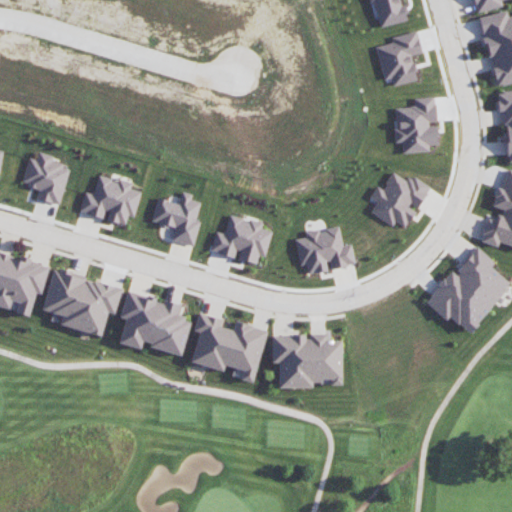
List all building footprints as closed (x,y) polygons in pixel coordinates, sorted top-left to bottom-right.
[(379,27),(406,20),(401,0),(368,0),(369,2),(373,1),(379,27)] [(473,0),(476,12),(502,6),(500,0),(473,0)] [(511,14),(507,16),(506,10),(479,16),(495,86),(511,82),(511,14)] [(421,52),(416,31),(390,37),(392,42),(375,46),(383,80),(390,78),(392,85),(416,80),(410,55),(421,52)] [(511,89),(499,91),(505,162),(511,161),(511,89)] [(402,153),(428,151),(428,145),(437,144),(435,123),(436,123),(434,96),(413,98),(414,106),(394,107),(396,129),(393,129),(394,142),(401,142),(402,153)] [(70,166),(52,162),(54,155),(39,151),(37,159),(29,157),(22,183),(39,188),(36,198),(60,205),(70,166)] [(511,245),(511,170),(507,168),(500,189),(496,187),(490,205),(500,208),(496,220),(486,217),(479,241),(497,247),(499,242),(511,245)] [(370,211),(392,226),(395,221),(404,227),(416,209),(430,186),(411,174),(407,180),(392,171),(381,188),(377,185),(369,197),(376,201),(370,211)] [(79,212),(105,218),(105,219),(125,224),(127,215),(134,217),(141,191),(130,188),(132,183),(98,174),(93,193),(84,191),(79,212)] [(193,245),(199,220),(196,220),(200,201),(191,199),(192,193),(181,191),(178,203),(157,197),(151,221),(174,227),(171,240),(193,245)] [(209,250),(235,258),(236,258),(256,263),(258,254),(264,256),(272,231),(261,227),(262,223),(229,214),(223,232),(215,230),(209,250)] [(354,264),(351,243),(342,244),(339,226),(304,232),(305,237),(294,238),(299,265),(305,264),(307,273),(328,270),(328,269),(354,264)] [(468,332),(510,283),(490,266),(494,262),(475,245),(454,269),(453,268),(424,301),(445,319),(449,315),(468,332)] [(0,249),(42,262),(27,316),(0,307),(0,249)] [(52,258),(119,279),(100,339),(33,318),(52,258)] [(125,284),(192,302),(177,359),(109,341),(125,284)] [(270,328),(252,378),(185,354),(202,304),(270,328)] [(274,330),(342,331),(341,386),(273,386),(274,330)]
